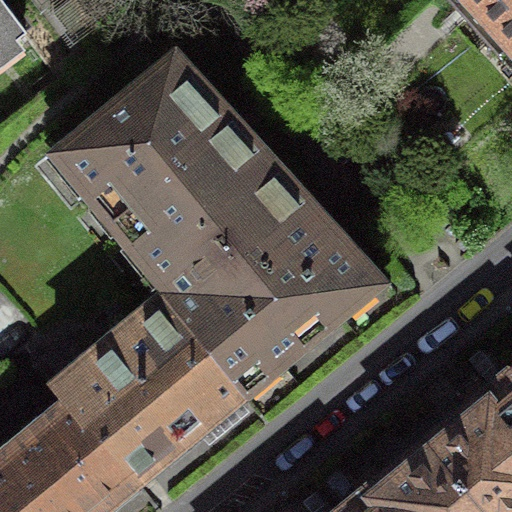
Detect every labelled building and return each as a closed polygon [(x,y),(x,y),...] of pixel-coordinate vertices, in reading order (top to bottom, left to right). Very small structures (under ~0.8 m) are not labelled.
[(0,0),(0,52),(26,33),(0,0)] [(511,0),(447,0),(511,71),(511,0)] [(68,155),(168,277),(232,225),(215,205),(263,166),(262,165),(259,168),(239,143),(241,142),(227,127),(174,68),(68,155)] [(315,223),(263,166),(215,205),(232,225),(168,277),(169,278),(176,272),(187,285),(169,301),(165,296),(163,298),(241,392),(242,391),(238,387),(366,281),(315,223)] [(241,392),(163,298),(88,359),(68,336),(36,362),(68,402),(69,401),(135,481),(149,469),(241,392)] [(442,433),(428,445),(482,511),(511,511),(511,375),(473,408),(468,410),(463,412),(459,415),(455,418),(452,422),(450,427),(442,433)] [(96,511),(135,481),(69,401),(68,402),(0,457),(0,511),(96,511)] [(482,511),(428,445),(414,457),(406,463),(401,464),(396,467),(392,469),(389,473),(386,477),(383,482),(346,511),(482,511)]
